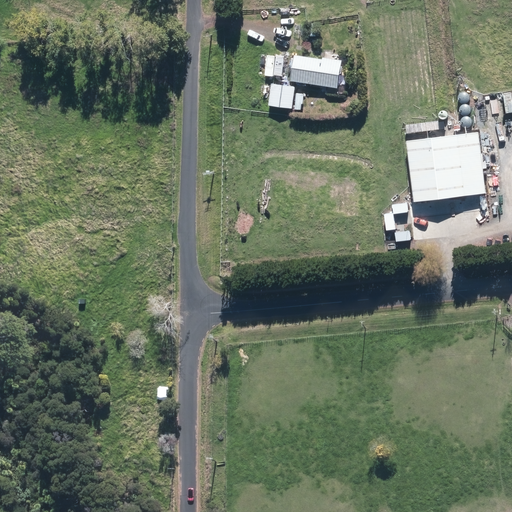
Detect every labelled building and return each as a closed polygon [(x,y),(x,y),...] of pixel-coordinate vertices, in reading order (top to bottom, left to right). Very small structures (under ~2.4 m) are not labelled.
[(290,56),(287,81),(335,89),(339,61),(318,58),(318,59),(290,56)] [(290,110),(293,87),(269,84),(266,106),(290,110)] [(468,90),(457,91),(462,128),(473,126),(468,90)] [(502,114),(495,96),(488,99),(494,117),(502,114)] [(439,122),(407,124),(407,132),(439,129),(439,122)] [(476,133),(402,142),(409,203),(483,194),(476,133)] [(412,223),(410,215),(393,217),(394,226),(412,223)] [(413,241),(412,232),(395,234),(396,243),(413,241)]
